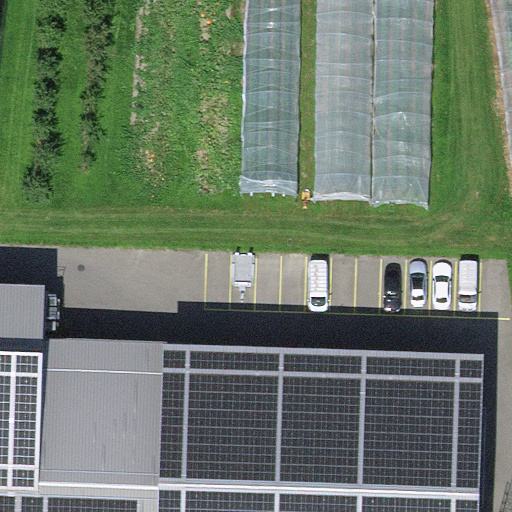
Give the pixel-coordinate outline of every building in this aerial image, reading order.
[(214,0),(206,186),(253,189),(261,0),(214,0)] [(328,0),(326,196),(441,197),(442,0),(328,0)] [(511,0),(502,0),(511,112),(511,0)] [(45,300),(0,299),(0,511),(190,511),(195,353),(43,349),(45,300)] [(472,511),(475,417),(196,410),(192,511),(472,511)]
